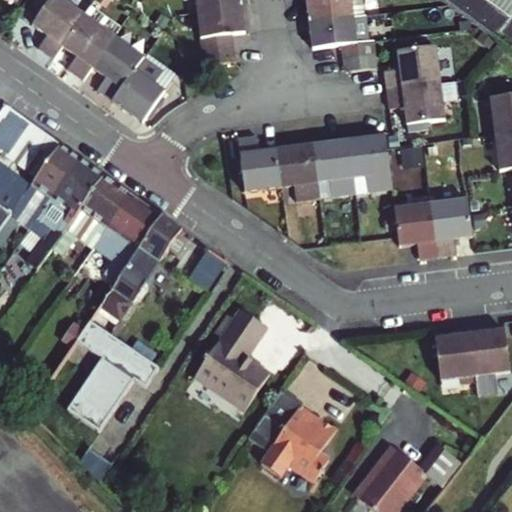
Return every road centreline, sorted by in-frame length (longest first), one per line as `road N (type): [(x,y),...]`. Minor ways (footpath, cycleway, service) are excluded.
road 1 (residential): [(147,172),(342,303)]
road 2 (residential): [(0,68),(147,172)]
road 3 (residential): [(342,303),(511,286)]
road 4 (residential): [(342,303),(321,352),(418,415)]
road 5 (residential): [(147,172),(189,125),(283,107)]
